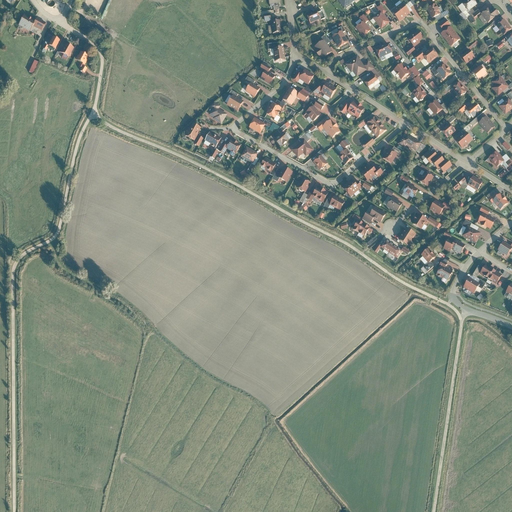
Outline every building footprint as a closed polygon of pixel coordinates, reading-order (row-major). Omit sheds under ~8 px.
[(355,0),(335,0),(342,10),(355,0)] [(473,0),(467,0),(462,4),(468,12),(477,5),(473,0)] [(410,14),(402,4),(391,12),(400,22),(410,14)] [(441,15),(436,5),(427,9),(432,19),(441,15)] [(489,9),(481,15),(488,24),(499,16),(494,10),(492,11),(489,9)] [(316,11),(306,16),(310,25),(320,20),(318,15),(316,11)] [(389,23),(381,12),(372,20),(381,30),(389,23)] [(33,27),(35,23),(24,17),(19,27),(29,33),(33,27)] [(41,32),(45,24),(36,20),(35,23),(33,27),(41,32)] [(504,20),(496,26),(504,36),(511,30),(504,20)] [(282,33),(281,22),(271,23),(272,34),(282,33)] [(370,32),(363,22),(356,28),(363,37),(370,32)] [(461,40),(450,27),(441,35),(451,48),(461,40)] [(424,39),(418,31),(408,40),(414,48),(424,39)] [(348,43),(341,32),(332,37),(339,48),(348,43)] [(54,50),(59,41),(52,38),(48,47),(54,50)] [(467,46),(471,50),(479,43),(475,39),(467,46)] [(331,53),(323,41),(314,47),(322,59),(331,53)] [(387,44),(375,49),(379,59),(392,54),(387,44)] [(66,61),(72,49),(64,45),(60,53),(58,56),(66,61)] [(438,57),(431,48),(423,54),(420,52),(413,58),(418,64),(424,59),(429,65),(438,57)] [(286,61),(284,49),(278,49),(273,50),(274,62),(286,61)] [(461,57),(466,65),(475,58),(469,51),(461,57)] [(89,56),(79,52),(74,61),(80,64),(78,67),(82,69),(89,56)] [(366,71),(357,57),(345,65),(351,74),(353,73),(356,77),(366,71)] [(40,65),(33,61),(26,74),(33,77),(40,65)] [(270,69),(263,65),(260,69),(265,72),(268,73),(270,69)] [(409,74),(402,65),(393,71),(401,80),(409,74)] [(452,74),(444,65),(436,72),(443,80),(452,74)] [(473,74),(479,82),(487,75),(481,67),(473,74)] [(314,76),(304,70),(299,79),(309,85),(314,76)] [(427,80),(432,76),(427,70),(422,74),(427,80)] [(269,86),(274,78),(268,73),(265,72),(260,80),(269,86)] [(373,75),(363,82),(369,91),(380,84),(373,75)] [(509,87),(499,76),(492,83),(495,86),(492,89),(499,97),(509,87)] [(255,82),(248,78),(245,81),(250,84),(253,86),(255,82)] [(467,92),(460,83),(452,90),(459,98),(467,92)] [(255,97),(260,90),(253,86),(250,84),(246,91),(255,97)] [(337,90),(327,84),(321,94),(331,100),(337,90)] [(426,96),(420,88),(412,94),(419,102),(426,96)] [(298,95),(289,90),(282,101),(291,106),(297,98),(298,95)] [(297,98),(305,103),(309,97),(300,92),(298,95),(297,98)] [(236,98),(233,96),(232,98),(227,107),(237,113),(243,103),(236,98)] [(511,109),(511,103),(508,99),(499,108),(505,115),(511,109)] [(443,110),(436,101),(428,107),(435,116),(443,110)] [(284,106),(277,102),(275,107),(281,110),(284,106)] [(323,106),(317,102),(314,107),(320,111),(323,106)] [(365,109),(353,102),(350,108),(347,112),(359,119),(365,109)] [(475,104),(467,111),(472,118),(481,110),(475,104)] [(275,107),(271,105),(266,115),(275,120),(281,110),(275,107)] [(350,108),(344,105),(340,112),(345,116),(347,112),(350,108)] [(465,112),(464,109),(466,109),(465,106),(457,108),(459,114),(465,112)] [(222,126),(227,117),(218,111),(214,108),(212,110),(209,116),(215,119),(214,121),(222,126)] [(313,122),(320,116),(313,108),(306,114),(313,122)] [(387,131),(375,118),(365,126),(377,140),(387,131)] [(495,127),(487,118),(479,124),(487,134),(495,127)] [(263,125),(254,120),(248,129),(259,136),(265,127),(263,125)] [(340,133),(331,121),(322,128),(324,130),(332,140),(340,133)] [(322,128),(319,124),(315,127),(320,133),(324,130),(322,128)] [(456,131),(449,124),(441,131),(447,139),(456,131)] [(200,129),(193,125),(190,131),(188,130),(184,138),(194,144),(198,137),(197,136),(200,129)] [(285,127),(278,133),(281,136),(283,135),(288,131),(285,127)] [(456,141),(463,149),(472,141),(465,133),(456,141)] [(216,148),(221,138),(216,135),(214,137),(210,134),(205,142),(216,148)] [(288,142),(283,135),(281,136),(274,141),(280,148),(288,142)] [(309,141),(304,135),(298,141),(301,144),(304,142),(305,144),(309,141)] [(415,152),(420,145),(404,135),(398,146),(405,150),(407,147),(415,152)] [(374,143),(371,140),(364,146),(367,149),(374,143)] [(240,146),(231,141),(226,149),(236,155),(240,146)] [(305,144),(304,142),(301,144),(292,152),(297,159),(302,155),(305,158),(312,152),(305,144)] [(348,147),(344,142),(340,146),(344,150),(348,147)] [(402,153),(393,148),(391,152),(396,156),(399,157),(402,153)] [(254,158),(257,154),(247,149),(242,158),(251,164),(254,158)] [(391,152),(388,150),(382,160),(390,166),(396,156),(391,152)] [(324,154),(321,151),(315,156),(318,160),(321,157),(324,154)] [(352,159),(345,151),(338,157),(344,165),(352,159)] [(438,158),(433,152),(424,159),(429,165),(431,164),(438,158)] [(497,152),(489,159),(496,168),(505,161),(497,152)] [(431,164),(436,170),(438,168),(445,163),(439,156),(438,158),(431,164)] [(328,165),(321,157),(318,160),(313,164),(320,172),(328,165)] [(251,164),(246,173),(250,175),(258,160),(254,158),(251,164)] [(276,165),(265,159),(260,169),(271,175),(274,169),(276,165)] [(452,166),(447,161),(445,163),(438,168),(443,174),(452,166)] [(376,173),(370,166),(360,174),(367,181),(374,175),(376,173)] [(430,171),(422,167),(420,170),(425,174),(427,175),(430,171)] [(286,183),(291,174),(282,169),(279,175),(277,178),(286,183)] [(383,174),(380,171),(376,173),(374,175),(377,179),(383,174)] [(427,188),(433,179),(427,175),(425,174),(422,179),(419,183),(427,188)] [(476,192),(481,183),(472,178),(467,187),(476,192)] [(303,194),(309,185),(300,179),(295,189),(303,194)] [(355,185),(352,181),(342,189),(350,199),(362,189),(358,183),(355,185)] [(417,191),(407,186),(403,194),(412,199),(417,191)] [(328,195),(318,188),(312,198),(322,204),(328,195)] [(394,195),(388,190),(385,194),(391,199),(394,195)] [(497,197),(495,194),(488,200),(490,203),(492,201),(497,197)] [(508,204),(501,195),(497,197),(492,201),(500,211),(508,204)] [(344,203),(334,197),(331,202),(329,207),(339,212),(344,203)] [(396,213),(401,206),(392,199),(386,207),(396,213)] [(444,208),(435,202),(429,211),(438,217),(444,208)] [(490,212),(481,208),(479,212),(483,215),(487,217),(490,212)] [(380,223),(385,215),(374,209),(369,217),(373,220),(380,223)] [(366,215),(362,220),(370,225),(373,220),(369,217),(366,215)] [(490,230),(494,221),(487,217),(483,215),(478,224),(490,230)] [(421,230),(426,221),(418,216),(413,225),(421,230)] [(436,223),(429,218),(427,222),(434,226),(436,223)] [(369,229),(358,222),(352,231),(362,238),(369,229)] [(475,244),(480,234),(469,228),(467,227),(466,229),(462,237),(475,244)] [(416,236),(406,230),(399,240),(409,246),(416,236)] [(401,251),(385,241),(382,246),(380,248),(397,259),(402,252),(401,251)] [(460,256),(465,247),(455,241),(453,243),(449,241),(444,249),(449,253),(451,250),(460,256)] [(382,246),(379,243),(373,251),(376,254),(380,248),(382,246)] [(509,247),(502,243),(498,250),(507,256),(511,249),(509,247)] [(410,251),(404,247),(401,251),(402,252),(407,255),(410,251)] [(435,257),(428,249),(421,256),(427,263),(430,261),(435,257)] [(425,275),(435,267),(430,261),(427,263),(420,269),(425,275)] [(448,265),(441,261),(438,267),(440,268),(445,270),(448,265)] [(493,270),(486,266),(482,271),(479,276),(487,280),(493,270)] [(447,282),(451,273),(445,270),(440,268),(436,277),(447,282)] [(482,271),(477,268),(472,276),(477,279),(479,276),(482,271)] [(495,286),(502,276),(493,270),(487,280),(495,286)] [(476,284),(469,280),(463,289),(473,295),(478,288),(479,286),(476,284)] [(485,284),(479,280),(476,284),(479,286),(478,288),(481,290),(485,284)]
